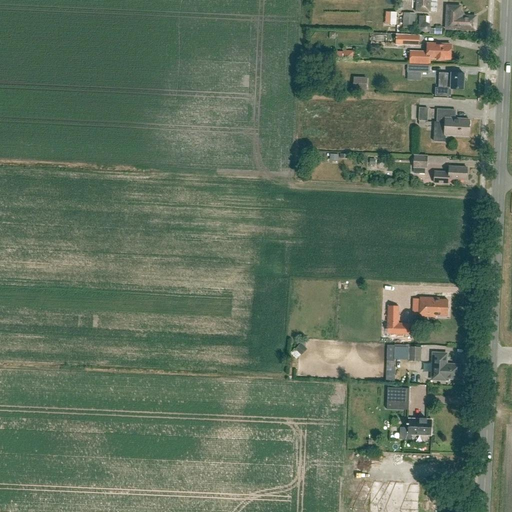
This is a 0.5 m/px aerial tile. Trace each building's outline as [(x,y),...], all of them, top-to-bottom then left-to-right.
[(429,12),(429,0),(416,0),(416,11),(429,12)] [(475,30),(475,28),(476,27),(476,24),(475,23),(475,17),(460,16),(460,7),(446,6),(445,29),(461,30),(461,31),(464,31),(465,30),(475,30)] [(414,29),(415,14),(403,13),(403,28),(414,29)] [(419,29),(422,31),(425,32),(428,31),(430,28),(428,24),(429,17),(419,16),(419,29)] [(421,45),(422,40),(410,39),(410,37),(396,36),(396,45),(411,45),(421,45)] [(452,45),(428,44),(427,52),(410,51),(409,65),(430,65),(430,58),(437,58),(437,59),(445,60),(445,59),(451,59),(452,45)] [(352,50),(334,50),(335,59),(352,58),(352,50)] [(429,74),(430,66),(408,65),(407,73),(421,73),(429,74)] [(435,86),(434,95),(450,97),(451,88),(463,89),(464,74),(451,73),(444,72),(443,87),(435,86)] [(366,91),(367,78),(353,77),(352,90),(366,91)] [(427,121),(428,108),(419,108),(418,121),(427,121)] [(468,137),(469,120),(455,119),(455,111),(437,110),(437,123),(434,122),(433,142),(444,142),(445,135),(468,137)] [(427,169),(427,156),(413,155),(413,168),(420,168),(425,169),(427,169)] [(466,180),(466,168),(449,167),(449,173),(435,172),(434,183),(448,184),(449,179),(466,180)] [(447,316),(448,300),(439,300),(439,298),(420,297),(419,316),(435,317),(435,316),(447,316)] [(408,324),(398,324),(398,314),(388,314),(387,334),(407,334),(408,324)] [(305,348),(301,344),(296,349),(300,353),(305,348)] [(419,347),(408,347),(407,361),(418,361),(419,347)] [(456,379),(456,376),(457,375),(458,372),(457,371),(457,365),(444,364),(445,354),(431,353),(430,379),(446,380),(446,378),(456,379)] [(395,369),(394,369),(386,369),(386,383),(394,383),(395,369)] [(408,410),(409,400),(397,400),(396,410),(408,410)] [(400,428),(400,439),(410,440),(411,435),(431,435),(432,420),(426,420),(426,419),(420,419),(420,420),(408,419),(408,423),(407,423),(406,425),(408,425),(408,428),(400,428)] [(414,511),(417,483),(368,479),(365,511),(414,511)]
